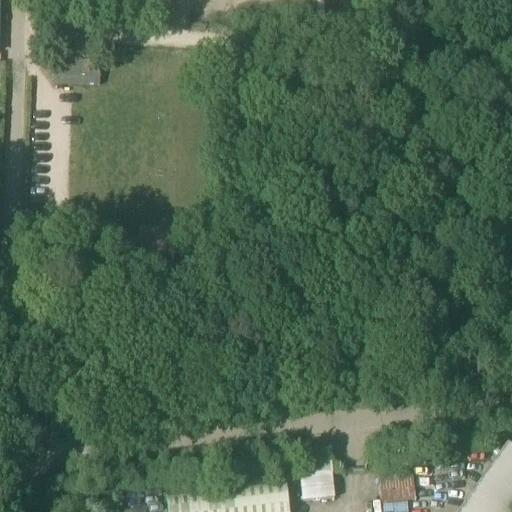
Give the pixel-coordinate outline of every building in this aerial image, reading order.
[(54,85),(100,87),(100,65),(55,64),(54,85)] [(141,258),(141,267),(196,268),(196,228),(141,228),(141,230),(141,258)] [(511,511),(511,453),(506,449),(467,504),(460,511),(511,511)] [(336,500),(334,468),(334,465),(300,467),(303,503),(336,500)] [(383,507),(417,503),(413,471),(379,476),(383,507)] [(289,511),(286,482),(166,496),(168,511),(289,511)]
